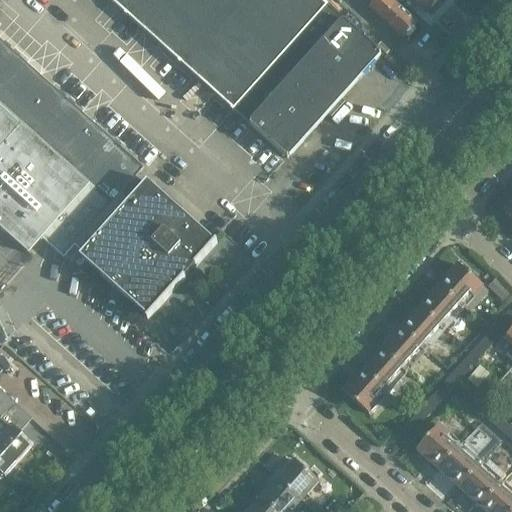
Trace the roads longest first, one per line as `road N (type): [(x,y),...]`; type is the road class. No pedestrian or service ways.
road 1 (unclassified): [(474,121),(424,113),(75,511)]
road 2 (tertiary): [(121,511),(474,121)]
road 3 (residential): [(292,395),(451,218)]
road 4 (residential): [(420,511),(292,395)]
road 5 (residential): [(186,511),(292,395)]
